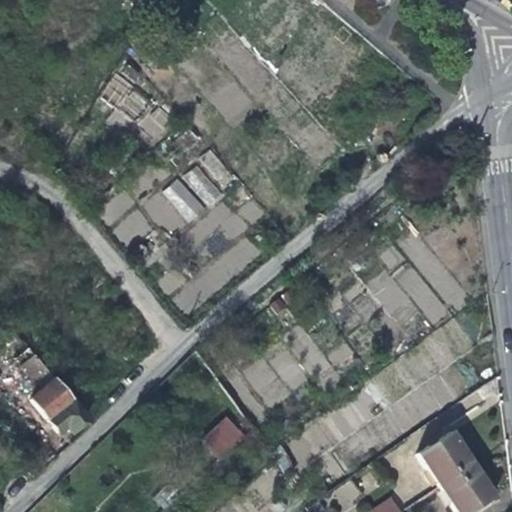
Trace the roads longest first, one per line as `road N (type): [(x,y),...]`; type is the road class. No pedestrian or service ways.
road 1 (residential): [(184,342),(450,108),(479,99)]
road 2 (residential): [(184,342),(16,161),(0,157)]
road 3 (residential): [(22,511),(184,342)]
road 4 (residential): [(511,304),(497,170)]
